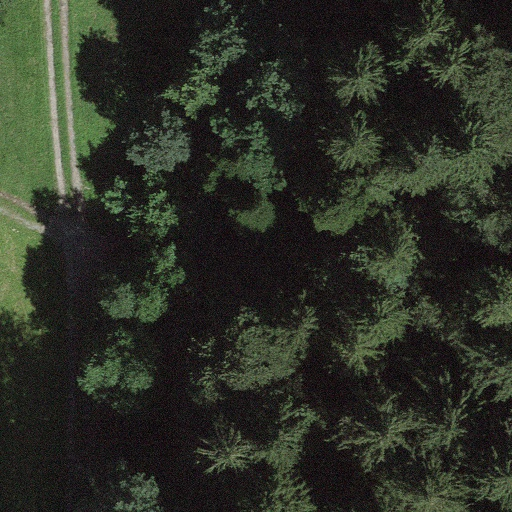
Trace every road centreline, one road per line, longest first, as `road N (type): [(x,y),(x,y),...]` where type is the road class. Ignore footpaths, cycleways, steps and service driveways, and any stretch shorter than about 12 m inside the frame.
road 1 (track): [(511,114),(314,229),(195,250),(140,257),(84,247),(0,198)]
road 2 (track): [(78,511),(84,247),(57,0)]
